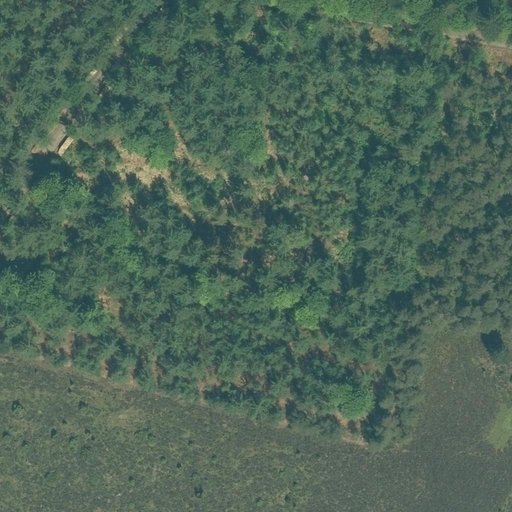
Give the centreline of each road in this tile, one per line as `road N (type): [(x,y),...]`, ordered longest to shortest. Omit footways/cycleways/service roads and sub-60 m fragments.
road 1 (track): [(0,208),(148,0)]
road 2 (track): [(511,42),(276,0)]
